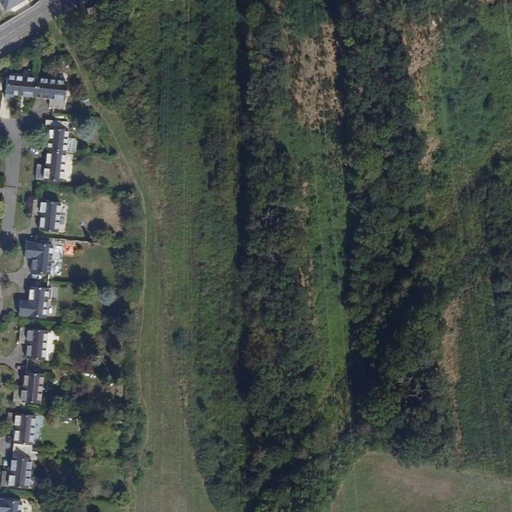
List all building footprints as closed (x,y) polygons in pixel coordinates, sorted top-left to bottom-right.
[(5,0),(10,9),(28,0),(5,0)] [(12,96),(33,98),(35,80),(6,77),(3,100),(12,101),(12,96)] [(65,83),(35,80),(33,98),(48,100),(47,108),(62,110),(65,83)] [(46,151),(64,153),(67,124),(45,121),(44,129),(48,130),(46,151)] [(65,140),(64,153),(73,154),(74,143),(72,140),(65,140)] [(61,183),(64,153),(46,151),(45,166),(36,165),(34,180),(61,183)] [(33,201),(31,217),(40,218),(39,233),(56,235),(59,204),(33,201)] [(54,263),(50,262),(52,244),(26,241),(24,256),(33,257),(31,272),(52,274),(54,263)] [(17,313),(44,316),(46,299),(49,299),(51,287),(30,284),(28,300),(19,298),(17,313)] [(25,357),(42,359),(45,330),(19,327),(17,342),(26,343),(25,357)] [(40,375),(23,373),(21,388),(13,387),(11,401),(37,404),(40,375)] [(14,445),(14,450),(30,452),(33,416),(7,414),(6,429),(14,430),(13,445),(14,445)] [(30,452),(14,450),(13,458),(12,458),(11,473),(2,472),(1,487),(27,490),(30,464),(30,463),(30,452)] [(0,511),(20,511),(22,502),(0,499),(0,511)]
